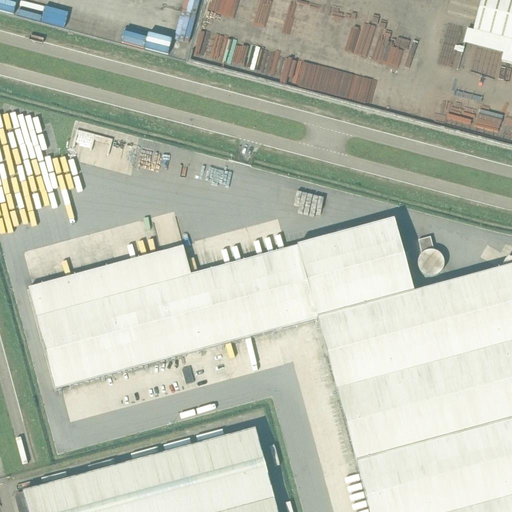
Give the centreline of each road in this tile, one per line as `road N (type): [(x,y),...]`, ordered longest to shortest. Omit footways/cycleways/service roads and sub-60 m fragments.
road 1 (unclassified): [(328,126),(0,38)]
road 2 (unclassified): [(0,72),(324,157)]
road 3 (unclassified): [(324,157),(511,204)]
road 4 (unclassified): [(511,175),(328,126)]
